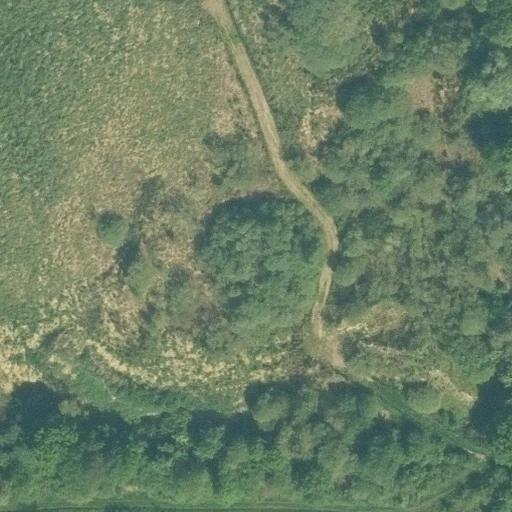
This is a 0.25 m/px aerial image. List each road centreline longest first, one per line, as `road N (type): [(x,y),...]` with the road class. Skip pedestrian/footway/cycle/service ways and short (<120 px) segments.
road 1 (track): [(492,464),(368,382),(315,335),(333,228),(291,181),(274,111),(237,51),(226,0)]
road 2 (track): [(511,463),(492,464),(419,511),(167,502),(0,511)]
